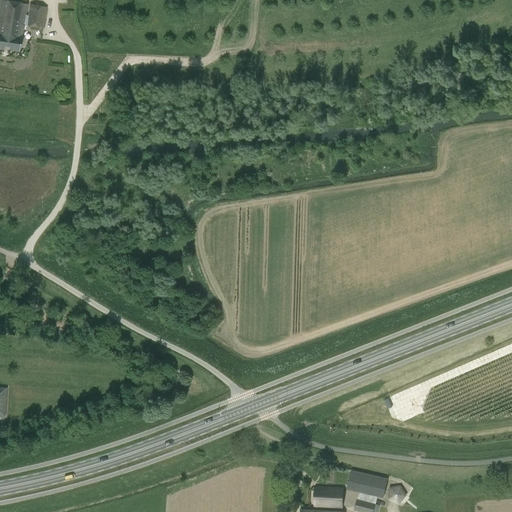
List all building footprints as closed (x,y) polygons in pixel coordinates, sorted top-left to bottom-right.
[(28,5),(0,0),(0,48),(19,52),(23,25),(43,28),(46,7),(29,5),(27,16),(26,15),(28,5)] [(351,470),(347,489),(383,497),(385,491),(388,479),(383,478),(383,477),(351,470)] [(392,485),(388,498),(402,503),(406,490),(392,485)] [(342,507),(343,488),(314,486),(313,506),(342,507)] [(353,511),(358,511),(378,511),(380,505),(375,504),(356,499),(353,511)]
